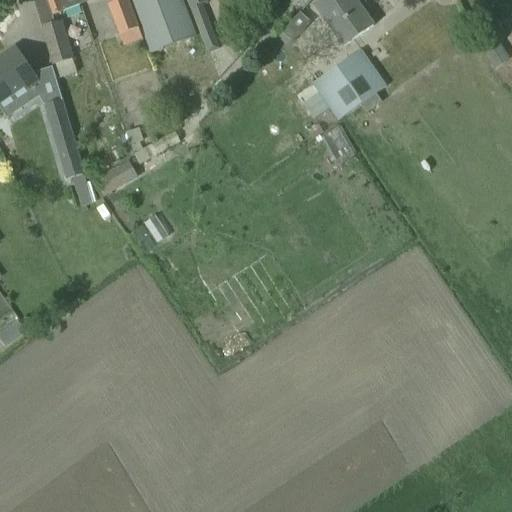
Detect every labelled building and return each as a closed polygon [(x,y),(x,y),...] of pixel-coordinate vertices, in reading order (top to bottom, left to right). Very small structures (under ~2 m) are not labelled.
[(80,5),(78,0),(45,0),(52,16),(65,11),(80,5)] [(118,36),(119,35),(124,47),(143,40),(139,28),(137,29),(126,0),(123,0),(108,5),(118,36)] [(130,0),(152,55),(165,49),(167,48),(196,37),(181,0),(130,0)] [(221,50),(203,4),(209,1),(208,0),(187,0),(208,55),(221,50)] [(296,0),(285,13),(294,20),(311,2),(308,0),(296,0)] [(320,0),(315,5),(344,47),(353,41),(357,38),(373,27),(372,25),(362,10),(365,4),(362,0),(320,0)] [(282,34),(293,44),(311,24),(300,14),(282,34)] [(71,62),(73,61),(62,21),(41,28),(53,67),(56,65),(60,79),(75,74),(71,62)] [(0,62),(0,109),(7,120),(46,93),(41,86),(16,47),(0,57),(0,62)] [(312,85),(338,122),(360,106),(376,95),(387,87),(360,50),(312,85)] [(376,95),(360,106),(362,109),(365,113),(381,102),(378,98),(376,95)] [(43,105),(56,151),(75,146),(62,100),(43,105)] [(106,123),(117,119),(112,106),(101,110),(106,123)] [(308,132),(313,140),(323,134),(318,126),(308,132)] [(321,137),(338,166),(355,157),(337,128),(321,137)] [(125,134),(130,146),(143,142),(138,129),(125,134)] [(135,156),(140,166),(179,142),(174,133),(135,156)] [(94,180),(104,198),(138,179),(127,161),(94,180)]
